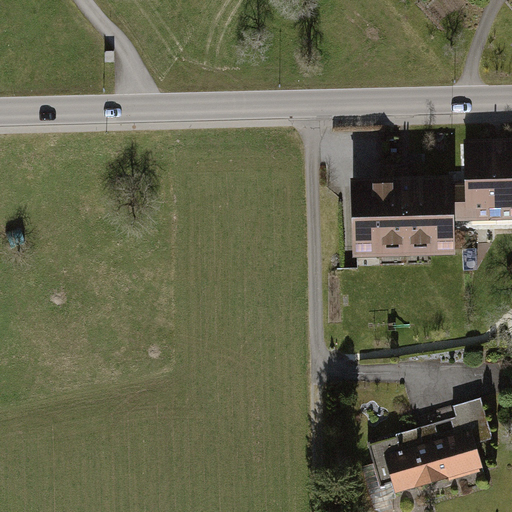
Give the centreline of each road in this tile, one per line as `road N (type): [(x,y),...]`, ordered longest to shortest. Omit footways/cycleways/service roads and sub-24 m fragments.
road 1 (tertiary): [(511,100),(0,113)]
road 2 (track): [(316,373),(320,511)]
